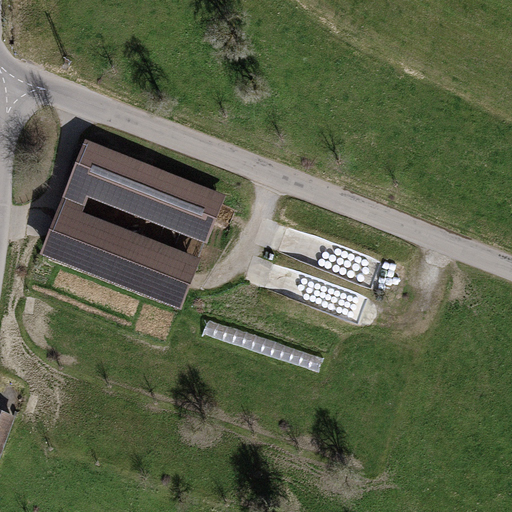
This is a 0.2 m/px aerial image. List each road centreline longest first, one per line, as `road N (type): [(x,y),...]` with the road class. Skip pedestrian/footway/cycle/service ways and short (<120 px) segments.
road 1 (unclassified): [(8,86),(68,96),(511,268)]
road 2 (tertiary): [(8,86),(0,228)]
